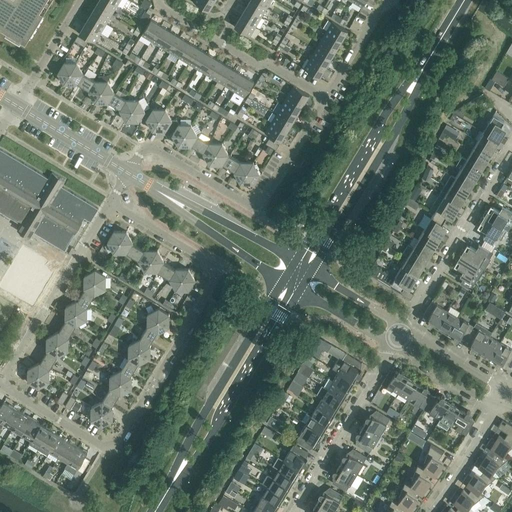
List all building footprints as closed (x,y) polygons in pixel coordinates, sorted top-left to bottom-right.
[(0,0),(0,28),(7,33),(4,37),(20,46),(22,42),(25,44),(43,15),(39,12),(46,0),(0,0)] [(117,5),(109,0),(99,0),(96,5),(112,14),(117,5)] [(147,10),(152,3),(147,0),(143,0),(140,6),(147,10)] [(194,0),(193,2),(209,11),(215,1),(212,0),(194,0)] [(267,8),(254,0),(250,0),(246,8),(261,17),(267,8)] [(91,14),(106,24),(112,14),(96,5),(91,14)] [(261,17),(246,8),(240,17),(256,26),(261,17)] [(146,10),(140,19),(146,22),(151,13),(147,10),(146,10)] [(106,24),(91,14),(85,23),(101,33),(106,24)] [(340,22),(342,18),(334,14),(332,18),(340,22)] [(234,27),(250,36),(256,26),(240,17),(234,27)] [(151,19),(142,35),(151,41),(161,25),(151,19)] [(348,31),(332,21),(327,31),(342,40),(348,31)] [(79,33),(95,42),(101,33),(85,23),(79,33)] [(161,47),(170,31),(161,25),(151,41),(161,47)] [(170,52),(179,37),(170,31),(161,47),(170,52)] [(321,40),(336,50),(342,40),(327,31),(321,40)] [(78,36),(75,41),(85,47),(88,42),(78,36)] [(179,58),(188,42),(179,37),(170,52),(179,58)] [(135,41),(130,38),(125,47),(129,50),(135,41)] [(336,50),(321,40),(315,50),(331,59),(336,50)] [(188,63),(198,48),(188,42),(179,58),(188,63)] [(198,48),(188,63),(198,69),(207,53),(198,48)] [(331,59),(315,50),(310,59),(325,68),(331,59)] [(207,53),(198,69),(207,75),(216,59),(207,53)] [(216,59),(207,75),(216,80),(225,65),(216,59)] [(304,69),(319,78),(325,68),(310,59),(304,69)] [(58,73),(64,84),(77,62),(64,62),(58,73)] [(83,73),(77,62),(64,84),(77,84),(77,83),(83,73)] [(225,65),(216,80),(225,86),(235,70),(225,65)] [(235,70),(225,86),(234,91),(244,76),(235,70)] [(148,71),(145,77),(150,80),(153,75),(148,71)] [(504,86),(509,78),(497,71),(492,79),(504,86)] [(96,81),(83,73),(77,83),(89,91),(96,81)] [(244,97),(254,82),(244,76),(234,91),(244,97)] [(108,81),(96,81),(89,91),(95,102),(108,81)] [(114,92),(108,81),(95,102),(108,103),(108,102),(114,92)] [(309,95),(294,86),(288,95),(303,105),(309,95)] [(126,100),(114,92),(108,102),(120,109),(126,100)] [(483,94),(475,98),(480,105),(487,101),(483,94)] [(282,105),(298,114),(303,105),(288,95),(282,105)] [(139,100),(126,100),(120,109),(120,110),(126,121),(139,100)] [(145,111),(139,100),(126,121),(139,121),(145,111)] [(298,114),(282,105),(276,114),(292,123),(298,114)] [(147,119),(153,130),(166,109),(153,109),(147,119)] [(171,120),(166,109),(153,130),(165,130),(166,130),(173,134),(179,124),(177,119),(171,120)] [(292,123),(276,114),(271,123),(286,132),(292,123)] [(504,121),(493,115),(483,132),(498,141),(504,144),(507,139),(507,140),(508,139),(497,133),(504,121)] [(265,133),(281,142),(286,132),(271,123),(265,133)] [(191,125),(179,124),(173,134),(172,135),(178,146),(191,125)] [(191,146),(191,145),(197,135),(191,125),(178,146),(191,146)] [(454,129),(446,125),(443,131),(450,135),(454,129)] [(492,151),(494,153),(495,151),(493,150),(498,141),(483,132),(478,141),(493,150),(492,151)] [(191,145),(204,153),(210,143),(197,135),(191,145)] [(276,150),(279,145),(269,138),(266,144),(276,150)] [(486,161),(489,162),(490,160),(487,159),(492,151),(493,150),(478,141),(472,150),(487,159),(486,161)] [(203,153),(209,164),(222,143),(210,143),(204,153),(203,153)] [(222,165),(222,164),(228,154),(222,143),(209,164),(222,165)] [(268,146),(265,151),(270,155),(274,149),(268,146)] [(99,208),(72,192),(62,186),(65,180),(52,172),(49,178),(0,148),(0,211),(21,224),(17,230),(30,238),(34,232),(65,251),(85,218),(91,221),(99,208)] [(481,170),(483,171),(484,169),(482,168),(486,161),(487,159),(472,150),(467,159),(481,168),(481,170)] [(222,164),(235,171),(241,162),(228,154),(222,164)] [(476,177),(481,170),(481,168),(467,159),(462,157),(457,166),(461,169),(476,178),(475,179),(477,180),(478,179),(476,177)] [(304,160),(300,167),(305,171),(307,168),(310,163),(304,160)] [(234,172),(240,183),(253,162),(241,162),(235,171),(234,172)] [(253,183),(259,174),(259,173),(253,162),(240,183),(253,183)] [(469,188),(472,190),(473,188),(470,187),(475,179),(476,178),(461,169),(455,178),(470,187),(469,188)] [(464,197),(466,199),(467,197),(465,196),(469,188),(470,187),(455,178),(451,175),(446,184),(465,196),(464,197)] [(461,207),(462,205),(460,204),(464,197),(465,196),(446,184),(440,194),(459,205),(461,207)] [(422,189),(416,186),(409,198),(413,200),(415,201),(422,189)] [(505,191),(501,188),(497,195),(499,196),(502,196),(505,191)] [(465,209),(461,207),(459,205),(440,194),(430,210),(434,213),(445,219),(452,208),(462,214),(463,214),(462,214),(465,209)] [(491,206),(485,216),(484,216),(503,228),(509,218),(511,219),(511,211),(503,206),(500,212),(492,206),(491,206)] [(418,225),(425,229),(424,229),(439,238),(445,242),(448,237),(448,238),(449,237),(438,231),(445,219),(434,213),(431,218),(425,215),(418,225)] [(484,217),(478,228),(479,228),(479,227),(488,233),(484,238),(497,246),(507,230),(503,228),(484,216),(484,217)] [(435,251),(436,249),(434,247),(439,238),(424,229),(419,239),(433,248),(433,249),(435,251)] [(108,241),(114,253),(127,231),(114,231),(108,241)] [(114,253),(126,253),(132,243),(133,242),(127,231),(114,253)] [(385,244),(389,246),(390,247),(394,242),(388,239),(385,244)] [(427,258),(429,260),(430,258),(428,257),(433,249),(433,248),(419,239),(413,248),(428,257),(427,258)] [(126,253),(139,260),(145,250),(132,243),(126,253)] [(461,254),(460,255),(480,267),(483,261),(487,263),(493,253),(480,245),(477,250),(468,245),(468,244),(461,255),(461,254)] [(421,268),(424,269),(425,267),(422,266),(427,258),(428,257),(413,248),(408,245),(402,254),(422,266),(421,268)] [(55,268),(45,261),(44,261),(34,255),(35,255),(34,254),(34,255),(24,249),(24,248),(24,249),(23,248),(23,249),(18,259),(17,258),(17,259),(12,267),(11,267),(12,268),(7,276),(6,275),(6,276),(7,276),(1,286),(0,286),(1,286),(1,287),(0,287),(1,287),(11,293),(21,299),(21,300),(22,299),(32,305),(32,306),(33,305),(32,305),(38,296),(39,296),(38,295),(43,287),(44,287),(43,287),(48,279),(49,279),(49,278),(48,278),(54,268),(55,269),(55,268)] [(139,260),(145,271),(158,250),(145,250),(139,260)] [(145,271),(157,271),(163,262),(164,261),(158,250),(145,271)] [(412,273),(419,277),(420,276),(417,274),(421,268),(422,266),(402,254),(397,263),(402,266),(412,273)] [(485,270),(480,267),(460,255),(461,256),(455,266),(455,267),(455,266),(467,273),(460,283),(471,290),(477,279),(479,280),(485,270)] [(364,261),(359,268),(365,272),(370,264),(364,261)] [(157,271),(170,279),(176,269),(163,262),(157,271)] [(374,265),(368,274),(381,281),(386,273),(374,265)] [(403,288),(412,273),(402,266),(392,283),(402,290),(400,293),(411,299),(414,294),(403,288)] [(170,279),(176,290),(189,269),(176,268),(176,269),(170,279)] [(95,269),(84,276),(106,288),(106,276),(95,269)] [(195,280),(189,269),(176,290),(188,290),(195,280)] [(84,288),(85,289),(95,294),(106,288),(84,276),(84,288)] [(462,288),(458,293),(463,296),(466,291),(462,288)] [(85,289),(78,301),(87,307),(95,294),(85,289)] [(494,302),(498,295),(493,291),(489,299),(494,302)] [(87,307),(78,301),(77,300),(66,307),(87,319),(87,307)] [(432,324),(438,327),(448,311),(442,308),(442,307),(437,304),(432,301),(423,315),(424,315),(425,314),(429,316),(428,318),(430,318),(428,321),(428,322),(427,322),(428,323),(428,324),(429,325),(430,325),(431,325),(432,324)] [(490,302),(485,309),(490,312),(495,305),(490,302)] [(76,325),(87,319),(66,307),(65,319),(66,320),(76,325)] [(169,327),(169,314),(159,308),(148,314),(169,327)] [(448,311),(438,327),(448,333),(457,317),(448,311)] [(147,326),(157,332),(158,333),(169,327),(148,314),(147,326)] [(469,323),(463,320),(457,317),(448,333),(453,337),(453,338),(453,339),(454,339),(454,340),(455,340),(456,340),(457,340),(458,339),(459,337),(460,337),(461,336),(466,339),(465,340),(466,340),(474,326),(469,323)] [(66,320),(59,332),(68,338),(76,325),(66,320)] [(492,333),(476,323),(474,326),(466,340),(467,339),(471,342),(471,343),(472,344),(470,347),(470,348),(470,349),(470,350),(471,350),(472,351),(473,351),(474,350),(475,349),(480,353),(490,337),(492,333)] [(150,345),(157,332),(147,326),(140,339),(150,345)] [(68,338),(59,332),(58,332),(47,338),(68,350),(68,338)] [(490,337),(480,353),(490,359),(500,343),(490,337)] [(47,338),(47,350),(47,351),(57,357),(68,350),(47,338)] [(150,345),(140,339),(129,345),(150,358),(150,345)] [(323,348),(339,358),(342,359),(346,353),(324,339),(323,339),(322,339),(321,339),(320,339),(319,340),(318,341),(311,352),(318,356),(323,348)] [(506,345),(505,346),(500,343),(490,359),(496,362),(495,363),(495,364),(496,365),(497,366),(498,366),(499,366),(499,365),(500,365),(502,362),(503,363),(503,361),(508,364),(507,365),(508,366),(511,358),(511,349),(506,345)] [(129,357),(138,363),(139,364),(150,358),(129,345),(129,357)] [(47,351),(40,363),(50,369),(57,357),(47,351)] [(333,368),(338,371),(354,381),(358,375),(359,376),(360,376),(360,375),(361,375),(361,374),(361,373),(361,372),(361,371),(360,371),(357,369),(362,362),(346,353),(342,359),(339,358),(333,368)] [(131,376),(138,363),(129,357),(121,370),(131,376)] [(50,369),(40,363),(39,362),(28,369),(49,381),(50,369)] [(300,368),(308,373),(311,367),(307,365),(303,362),(300,368)] [(28,369),(28,381),(38,387),(49,381),(28,369)] [(381,383),(383,384),(387,386),(392,390),(392,389),(398,393),(408,377),(402,373),(402,372),(402,371),(402,370),(401,369),(400,369),(399,369),(398,370),(396,373),(390,370),(381,383)] [(132,376),(131,376),(121,370),(110,376),(131,389),(132,376)] [(354,381),(338,371),(333,380),(349,390),(354,381)] [(110,376),(110,384),(110,388),(120,394),(120,395),(131,389),(110,376)] [(408,377),(398,393),(408,399),(417,382),(408,377)] [(303,386),(297,382),(293,380),(287,388),(298,395),(303,386)] [(349,390),(333,380),(327,389),(343,398),(349,390)] [(424,385),(423,386),(417,382),(408,399),(413,402),(418,406),(419,406),(424,409),(432,395),(426,391),(427,388),(428,388),(428,387),(428,386),(427,386),(427,385),(426,385),(425,385),(424,385)] [(110,388),(102,401),(112,407),(120,394),(110,388)] [(343,398),(327,389),(322,397),(338,407),(343,398)] [(63,391),(57,401),(62,405),(68,394),(63,391)] [(440,396),(438,399),(432,395),(424,409),(429,412),(434,415),(435,415),(440,418),(450,402),(444,399),(444,398),(444,397),(444,396),(444,395),(443,395),(442,395),(441,395),(440,395),(440,396)] [(71,396),(65,406),(70,409),(76,399),(71,396)] [(338,407),(322,397),(317,406),(333,416),(338,407)] [(77,411),(81,405),(75,401),(72,407),(77,411)] [(102,401),(91,407),(113,420),(113,407),(112,407),(102,401)] [(4,402),(1,406),(1,407),(0,408),(0,426),(1,428),(4,423),(13,408),(4,402)] [(450,402),(440,418),(450,424),(459,408),(450,402)] [(333,416),(317,406),(312,415),(328,425),(333,416)] [(91,407),(91,419),(102,426),(113,420),(91,407)] [(13,408),(4,423),(13,429),(22,413),(13,408)] [(465,411),(459,408),(450,424),(455,427),(455,428),(461,431),(466,434),(474,420),(468,417),(470,414),(470,413),(470,412),(470,411),(469,411),(469,410),(468,410),(467,410),(466,410),(465,411)] [(366,419),(367,419),(363,425),(380,435),(386,424),(390,418),(376,410),(372,417),(369,415),(368,415),(367,415),(366,415),(366,416),(365,417),(365,418),(366,419)] [(22,413),(13,429),(22,434),(32,419),(22,413)] [(328,425),(312,415),(306,424),(322,433),(328,425)] [(271,416),(267,423),(273,427),(278,420),(271,416)] [(32,419),(22,434),(32,440),(41,424),(32,419)] [(491,437),(486,445),(496,452),(496,451),(503,456),(503,455),(511,446),(511,425),(502,419),(497,427),(507,433),(504,438),(499,435),(495,440),(491,437)] [(41,424),(32,440),(29,444),(38,450),(50,430),(41,424)] [(303,429),(296,441),(309,449),(314,442),(316,443),(317,444),(318,444),(319,444),(319,443),(320,443),(320,442),(320,441),(320,440),(319,439),(322,433),(306,424),(303,429)] [(357,435),(360,437),(355,444),(369,452),(373,446),(380,435),(363,425),(360,431),(359,431),(358,430),(357,431),(356,432),(356,433),(356,434),(356,435),(357,435)] [(264,428),(261,431),(267,435),(270,429),(265,426),(264,428)] [(50,430),(38,450),(47,455),(50,451),(59,435),(50,430)] [(59,435),(50,451),(59,456),(69,441),(59,435)] [(68,462),(69,462),(78,447),(69,441),(59,456),(68,462)] [(261,452),(263,448),(255,443),(250,452),(254,454),(257,449),(261,452)] [(294,443),(290,449),(287,455),(284,461),(300,470),(304,464),(304,465),(305,465),(306,465),(307,464),(307,463),(308,463),(308,462),(307,462),(307,461),(307,460),(306,460),(304,459),(308,451),(294,443)] [(438,479),(444,471),(439,468),(443,463),(438,459),(444,451),(431,443),(423,467),(423,468),(429,472),(438,479)] [(1,448),(0,450),(6,453),(10,455),(13,450),(9,448),(4,444),(1,448)] [(402,445),(399,451),(404,453),(407,448),(402,445)] [(68,462),(68,463),(65,468),(75,474),(77,469),(83,472),(90,460),(85,457),(87,452),(78,447),(69,462),(68,462)] [(343,458),(340,464),(357,474),(363,463),(363,462),(367,457),(353,448),(349,455),(346,454),(345,453),(344,453),(343,454),(342,454),(342,455),(342,456),(342,457),(343,457),(343,458)] [(394,457),(400,460),(403,454),(398,451),(394,457)] [(479,455),(474,463),(484,470),(491,474),(508,459),(503,455),(503,456),(496,451),(496,452),(492,457),(487,453),(484,458),(479,455)] [(274,466),(279,469),(295,479),(300,470),(284,461),(279,457),(274,466)] [(333,473),(334,474),(336,475),(332,482),(346,491),(350,485),(357,474),(340,464),(336,469),(335,469),(334,469),(333,469),(333,470),(333,471),(333,472),(333,473)] [(425,497),(431,489),(427,486),(430,481),(425,477),(429,472),(423,468),(423,467),(418,464),(410,485),(417,490),(416,490),(420,493),(425,497)] [(49,465),(43,475),(47,477),(50,472),(53,467),(49,465)] [(274,478),(290,488),(295,479),(279,469),(274,478)] [(467,473),(462,481),(472,488),(478,492),(479,492),(491,482),(495,487),(500,483),(495,478),(496,477),(491,474),(484,470),(480,475),(475,471),(472,476),(467,473)] [(268,487),(284,496),(290,488),(274,478),(268,487)] [(410,485),(405,481),(397,502),(403,507),(407,510),(409,511),(413,511),(418,507),(414,503),(418,499),(416,498),(420,493),(416,490),(417,490),(410,485)] [(232,482),(229,487),(233,489),(238,492),(241,487),(232,482)] [(229,487),(225,492),(234,497),(237,493),(232,490),(233,489),(229,487)] [(263,495),(279,505),(284,496),(268,487),(263,495)] [(320,496),(320,497),(317,502),(332,511),(333,511),(340,501),(343,495),(330,487),(325,494),(323,492),(322,492),(321,492),(320,492),(319,493),(319,494),(319,495),(319,496),(320,496)] [(455,491),(450,499),(459,506),(466,510),(484,496),(479,492),(478,492),(472,488),(468,493),(463,489),(459,494),(455,491)] [(258,504),(270,511),(274,511),(279,505),(263,495),(258,504)] [(397,502),(392,498),(386,511),(405,511),(407,510),(403,507),(397,502)] [(355,500),(352,506),(359,510),(362,504),(355,500)] [(310,511),(332,511),(317,502),(313,508),(312,508),(311,508),(310,508),(310,509),(309,509),(309,510),(309,511),(310,511)]
